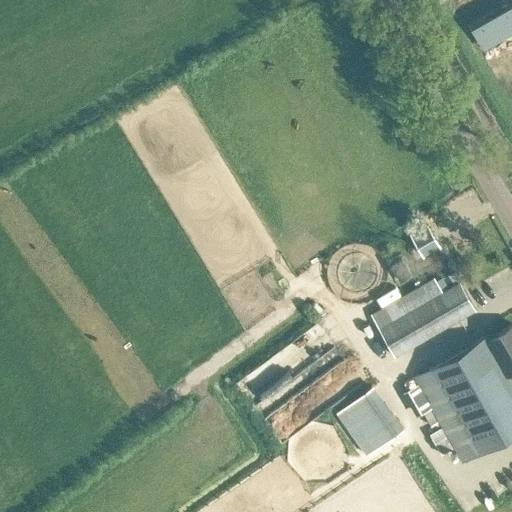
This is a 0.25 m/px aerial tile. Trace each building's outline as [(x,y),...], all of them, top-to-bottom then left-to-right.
[(471,26),(483,46),(511,28),(511,8),(509,4),(471,26)] [(471,115),(511,91),(511,82),(503,67),(458,93),(471,115)] [(421,255),(439,245),(426,224),(409,233),(421,255)] [(397,278),(408,272),(399,256),(388,263),(397,278)] [(441,288),(433,274),(369,310),(393,355),(475,308),(459,278),(441,288)] [(511,367),(511,323),(489,335),(487,332),(412,375),(461,460),(511,430),(511,375),(509,370),(511,367)] [(365,452),(403,424),(373,383),(335,411),(365,452)] [(405,389),(419,413),(429,407),(415,383),(405,389)]
